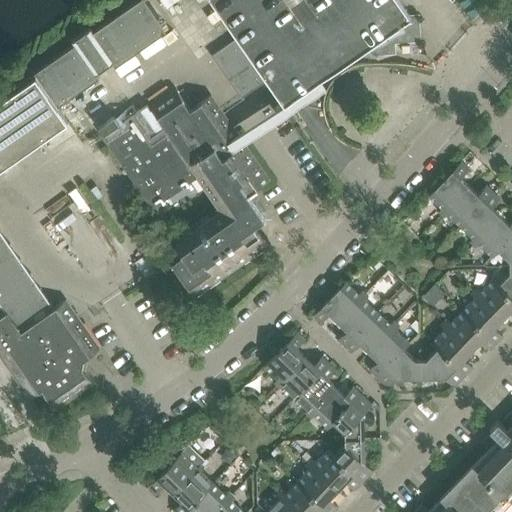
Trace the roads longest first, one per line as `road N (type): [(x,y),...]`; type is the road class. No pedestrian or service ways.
road 1 (residential): [(91,444),(178,392),(283,302),(511,53)]
road 2 (residential): [(357,511),(511,352)]
